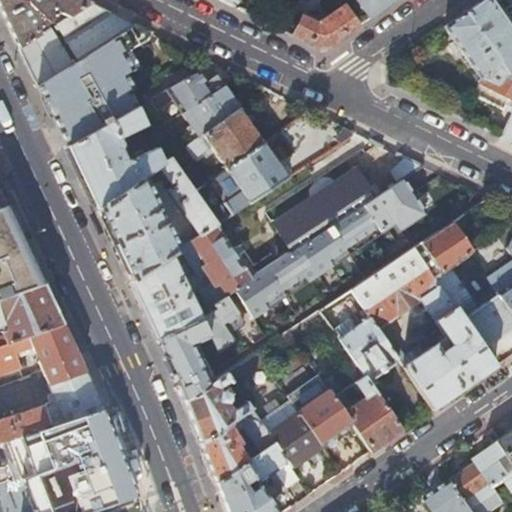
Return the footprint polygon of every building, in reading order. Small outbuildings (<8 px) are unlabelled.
[(62,47),(67,44),(76,59),(86,52),(104,41),(133,23),(85,0),(0,0),(0,7),(35,84),(71,62),(62,47)] [(355,0),(369,18),(394,0),(355,0)] [(511,31),(490,0),(481,0),(464,13),(497,61),(505,73),(511,67),(511,31)] [(301,16),(292,35),(317,47),(329,46),(357,26),(342,6),(317,24),(301,16)] [(464,13),(443,27),(479,79),(497,61),(464,13)] [(151,32),(133,23),(104,41),(86,52),(76,59),(71,62),(35,84),(44,102),(65,147),(136,107),(127,89),(131,87),(115,57),(147,39),(151,32)] [(497,61),(479,79),(474,84),(469,95),(498,108),(504,96),(511,100),(511,103),(498,137),(511,143),(511,74),(505,73),(497,61)] [(216,90),(223,85),(216,75),(205,82),(198,71),(148,98),(156,111),(174,101),(182,113),(185,111),(216,90)] [(239,108),(223,85),(216,90),(185,111),(182,113),(197,137),(238,108),(239,108)] [(144,125),(136,107),(65,147),(95,209),(141,176),(156,166),(162,162),(154,146),(145,152),(134,159),(133,162),(124,162),(119,150),(121,147),(118,139),(135,130),(144,125)] [(238,108),(197,137),(184,146),(192,157),(210,146),(225,168),(262,143),(238,108)] [(149,135),(144,125),(135,130),(145,152),(154,146),(149,135)] [(285,177),(262,143),(225,168),(240,190),(223,202),(230,213),(285,177)] [(141,176),(95,209),(128,280),(168,254),(179,247),(215,224),(191,191),(168,157),(162,162),(156,166),(169,185),(165,188),(193,228),(183,234),(185,236),(174,244),(141,176)] [(487,199),(421,166),(395,183),(422,208),(425,203),(439,193),(462,210),(459,212),(462,216),(487,199)] [(422,208),(395,183),(370,199),(406,252),(412,249),(421,243),(438,231),(422,208)] [(406,252),(370,199),(336,221),(358,254),(372,275),(406,252)] [(0,299),(41,284),(22,243),(4,205),(0,206),(0,299)] [(168,254),(128,280),(156,339),(201,319),(199,317),(198,318),(187,294),(195,289),(209,310),(213,308),(210,302),(249,277),(215,224),(179,247),(197,279),(188,284),(180,266),(175,268),(168,254)] [(450,224),(438,231),(421,243),(440,272),(447,267),(467,253),(469,252),(450,224)] [(406,252),(372,275),(349,290),(368,317),(376,329),(419,300),(449,345),(442,350),(436,342),(424,351),(420,345),(417,345),(410,350),(409,353),(413,358),(402,366),(431,409),(492,367),(480,350),(431,278),(412,249),(406,252)] [(178,373),(191,395),(224,373),(255,352),(287,332),(318,311),(338,298),(349,290),(372,275),(358,254),(178,373)] [(511,259),(484,278),(495,294),(511,318),(511,259)] [(440,272),(431,278),(480,350),(511,327),(511,318),(495,294),(475,308),(447,267),(440,272)] [(27,336),(60,324),(41,284),(0,299),(0,345),(10,342),(27,336)] [(318,311),(287,332),(295,344),(313,333),(338,369),(352,360),(337,338),(331,330),(318,311)] [(420,311),(414,315),(428,337),(436,331),(430,321),(427,323),(420,311)] [(376,329),(368,317),(351,328),(337,338),(352,360),(363,375),(366,381),(393,363),(391,361),(396,358),(376,329)] [(337,338),(351,328),(346,320),(331,330),(337,338)] [(47,384),(82,371),(60,324),(27,336),(31,346),(37,360),(41,369),(47,384)] [(31,346),(27,336),(10,342),(0,345),(0,373),(20,366),(17,357),(15,352),(26,348),(31,346)] [(32,362),(37,360),(31,346),(26,348),(28,352),(32,362)] [(28,352),(26,348),(15,352),(17,357),(21,355),(28,352)] [(255,352),(224,373),(228,379),(235,389),(266,368),(255,352)] [(17,357),(20,366),(25,365),(21,355),(17,357)] [(0,441),(99,408),(82,371),(47,384),(46,385),(50,395),(45,397),(48,403),(0,418),(0,441)] [(191,395),(184,400),(200,442),(248,408),(244,402),(231,411),(227,406),(229,405),(227,394),(229,393),(224,387),(217,392),(216,389),(228,379),(224,373),(191,395)] [(366,381),(363,375),(353,382),(363,397),(342,412),(350,423),(369,451),(400,430),(366,381)] [(296,395),(288,400),(292,406),(319,445),(350,423),(342,412),(327,390),(303,407),(296,395)] [(291,415),(265,433),(272,443),(288,467),(319,445),(292,406),(287,410),(291,415)] [(21,488),(117,454),(99,408),(0,441),(0,446),(8,467),(15,486),(21,488)] [(248,408),(200,442),(215,481),(241,463),(245,460),(235,446),(239,442),(234,435),(237,432),(236,429),(240,426),(258,452),(272,443),(265,433),(248,408)] [(511,434),(501,442),(511,458),(511,434)] [(475,460),(477,463),(495,488),(506,480),(511,488),(511,458),(501,442),(475,460)] [(245,460),(241,463),(250,477),(255,483),(272,470),(284,487),(296,478),(288,467),(272,443),(258,452),(245,460)] [(0,470),(8,467),(0,446),(0,470)] [(81,511),(92,508),(133,495),(117,454),(21,488),(7,493),(14,511),(81,511)] [(241,463),(215,481),(226,511),(274,511),(256,485),(247,491),(242,483),(250,477),(241,463)] [(464,472),(451,480),(473,511),(491,511),(505,502),(495,488),(477,463),(471,468),(468,463),(461,468),(464,472)] [(0,511),(14,511),(7,493),(21,488),(15,486),(8,467),(0,470),(0,511)] [(473,511),(451,480),(426,499),(434,511),(473,511)]
